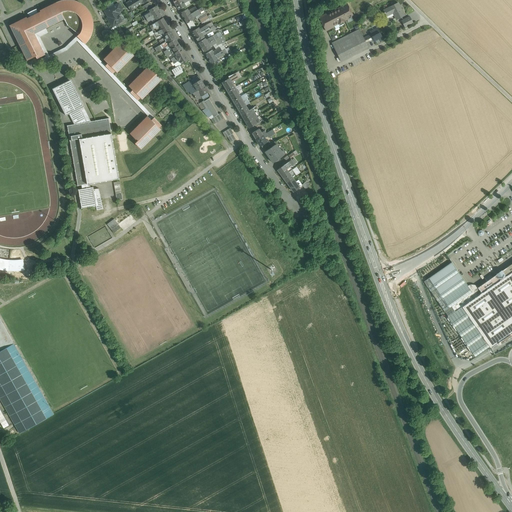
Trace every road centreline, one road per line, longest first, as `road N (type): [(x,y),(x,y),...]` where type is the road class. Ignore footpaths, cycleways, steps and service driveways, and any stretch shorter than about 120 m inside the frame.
road 1 (primary): [(299,0),(314,89),(379,278)]
road 2 (primary): [(379,278),(430,388),(505,498)]
road 3 (residential): [(162,0),(298,204)]
road 4 (unclassified): [(505,498),(498,464),(459,388),(495,360),(511,361)]
road 5 (unclassified): [(379,278),(430,254),(511,182)]
road 6 (unclassified): [(511,96),(409,0)]
